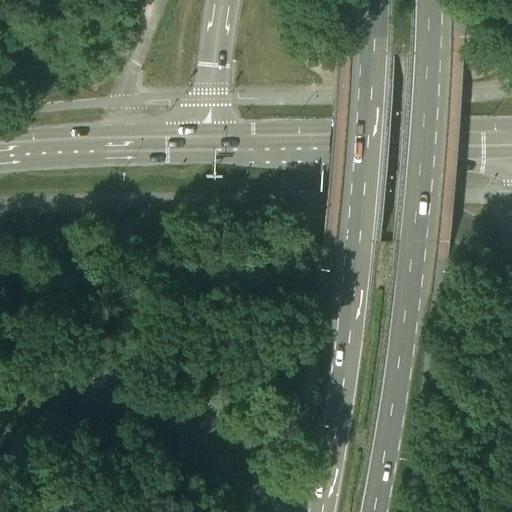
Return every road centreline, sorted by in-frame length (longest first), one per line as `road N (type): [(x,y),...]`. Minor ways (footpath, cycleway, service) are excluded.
road 1 (primary): [(375,0),(360,241),(320,511)]
road 2 (primary): [(373,511),(413,240),(428,0)]
road 3 (primary): [(0,404),(68,382),(115,380),(159,390),(237,445),(280,511)]
road 4 (secondary): [(211,142),(458,137)]
road 5 (unclassified): [(157,0),(125,84),(117,144)]
road 6 (primary): [(224,0),(211,142)]
